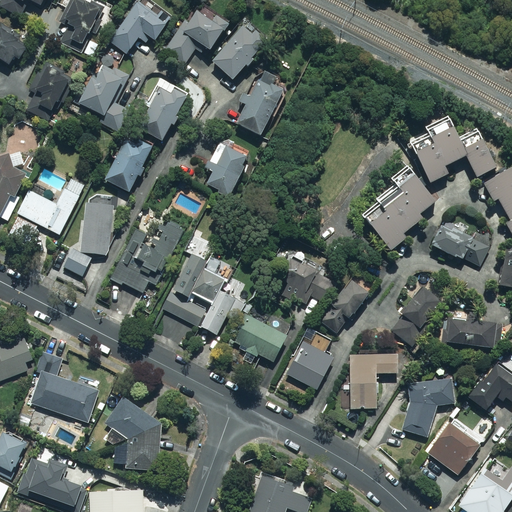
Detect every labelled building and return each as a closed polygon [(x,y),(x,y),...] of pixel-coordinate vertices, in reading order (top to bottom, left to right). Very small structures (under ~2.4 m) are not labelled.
[(1,0),(0,4),(0,7),(22,17),(29,3),(41,8),(45,0),(50,0),(53,1),(53,0),(1,0)] [(68,26),(60,44),(84,55),(106,9),(92,2),(91,3),(84,0),(71,0),(61,23),(68,26)] [(147,6),(139,1),(109,44),(127,57),(139,40),(146,45),(150,40),(156,44),(172,20),(161,12),(158,17),(152,12),(156,7),(149,2),(147,6)] [(180,35),(167,53),(185,66),(199,47),(210,55),(225,34),(223,33),(227,26),(218,19),(213,25),(198,14),(190,25),(183,19),(174,31),(180,35)] [(30,48),(0,28),(0,62),(10,69),(16,60),(20,62),(30,48)] [(244,30),(213,63),(234,83),(248,69),(249,70),(256,63),(254,62),(270,44),(258,33),(253,38),(244,30)] [(49,122),(69,84),(73,86),(76,80),(65,75),(66,73),(45,62),(31,89),(37,93),(28,111),(49,122)] [(98,75),(94,73),(79,105),(106,118),(123,84),(127,86),(131,76),(117,69),(117,70),(104,64),(98,75)] [(259,81),(250,99),(243,96),(239,104),(246,107),(237,126),(262,138),(285,93),(274,88),(278,80),(265,73),(261,82),(259,81)] [(162,91),(160,90),(140,132),(164,143),(171,128),(175,129),(179,120),(177,119),(188,97),(176,91),(178,88),(166,83),(162,91)] [(428,134),(410,142),(430,186),(450,177),(447,169),(468,159),(477,180),(499,170),(481,133),(461,142),(449,117),(425,128),(428,134)] [(248,160),(232,152),(236,144),(223,138),(210,163),(213,164),(203,185),(231,199),(245,169),(244,169),(248,160)] [(139,145),(126,139),(106,183),(130,195),(138,177),(142,179),(146,171),(143,170),(154,147),(141,141),(139,145)] [(0,220),(2,217),(11,221),(22,198),(18,196),(27,176),(20,173),(27,170),(21,153),(11,157),(10,155),(0,158),(0,220)] [(392,181),(398,189),(362,218),(391,255),(408,241),(404,238),(424,222),(420,216),(436,204),(408,168),(392,181)] [(511,171),(484,186),(494,204),(498,202),(510,223),(507,225),(511,234),(511,171)] [(30,192),(18,215),(61,237),(86,187),(71,179),(57,206),(30,192)] [(109,257),(114,207),(86,205),(82,254),(109,257)] [(442,226),(433,245),(434,246),(433,249),(463,263),(464,260),(480,267),(490,245),(455,229),(457,225),(448,221),(445,228),(442,226)] [(170,262),(186,231),(169,223),(167,228),(162,225),(159,230),(162,232),(159,238),(154,235),(150,243),(156,246),(155,249),(144,244),(148,235),(138,230),(112,281),(143,296),(149,284),(157,288),(161,279),(157,276),(165,260),(170,262)] [(511,250),(505,249),(499,287),(511,289),(511,250)] [(93,259),(73,250),(64,269),(84,278),(93,259)] [(184,297),(202,261),(188,254),(170,290),(172,291),(162,310),(219,338),(228,320),(236,324),(245,305),(222,294),(229,279),(206,268),(192,296),(212,306),(209,312),(187,302),(189,300),(184,297)] [(321,272),(293,258),(275,292),(292,301),(293,299),(306,306),(312,296),(329,304),(339,285),(319,274),(321,272)] [(353,284),(351,282),(329,310),(331,311),(321,323),(337,336),(349,321),(350,321),(371,296),(367,293),(372,286),(360,276),(353,284)] [(442,306),(423,288),(412,300),(413,301),(402,314),(404,316),(391,331),(411,349),(426,333),(421,329),(442,306)] [(453,317),(444,316),(442,349),(456,350),(457,347),(495,349),(497,323),(479,322),(479,314),(468,313),(467,321),(453,321),(453,317)] [(230,341),(245,349),(244,352),(258,360),(260,357),(274,364),(288,337),(244,314),(230,341)] [(332,341),(310,329),(286,376),(317,392),(334,358),(326,354),(332,341)] [(23,333),(0,341),(0,382),(29,371),(26,364),(34,361),(23,333)] [(342,390),(343,411),(379,410),(378,376),(399,376),(398,355),(396,355),(396,350),(360,351),(360,355),(350,355),(351,390),(342,390)] [(38,381),(30,404),(89,424),(100,392),(98,391),(101,381),(81,375),(78,384),(58,377),(64,360),(43,353),(34,380),(38,381)] [(511,373),(499,363),(484,384),(481,382),(468,400),(488,414),(498,401),(505,406),(508,401),(511,404),(511,373)] [(453,379),(408,384),(411,403),(403,431),(429,439),(439,408),(456,406),(453,379)] [(124,398),(106,424),(129,441),(126,470),(159,473),(163,426),(124,398)] [(459,477),(491,430),(481,423),(475,432),(455,418),(428,456),(459,477)] [(0,475),(12,481),(15,476),(13,475),(27,446),(4,435),(0,442),(0,475)] [(24,472),(16,493),(70,511),(78,511),(87,488),(69,482),(69,479),(64,478),(69,465),(50,459),(48,464),(32,458),(27,473),(24,472)] [(511,467),(510,470),(502,465),(499,469),(495,466),(490,473),(487,471),(473,492),(487,501),(480,511),(482,511),(505,511),(511,501),(511,467)] [(295,489),(262,477),(250,511),(287,511),(288,510),(295,511),(308,511),(313,500),(293,493),(295,489)] [(0,506),(10,487),(0,482),(0,506)] [(144,511),(144,492),(90,494),(90,511),(144,511)]
